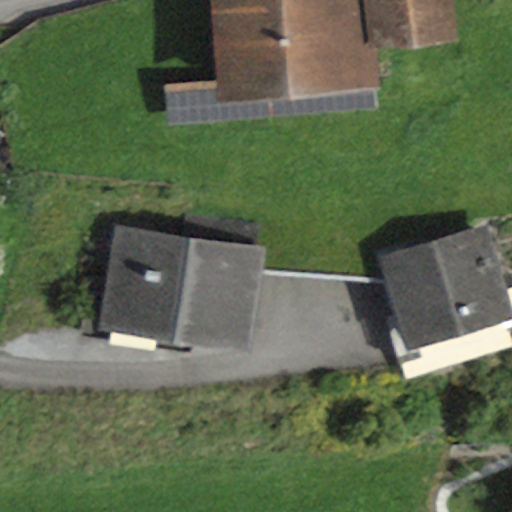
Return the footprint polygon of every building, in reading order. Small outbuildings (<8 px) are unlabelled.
[(376,0),(228,0),(234,81),(235,99),(379,90),(393,89),(385,47),(376,0)] [(376,0),(385,47),(473,37),(464,0),(376,0)] [(235,99),(234,81),(171,84),(174,124),(382,109),(379,90),(235,99)] [(269,246),(271,274),(397,282),(388,258),(392,225),(261,213),(260,225),(257,245),(269,246)] [(186,232),(120,224),(109,328),(262,352),(272,285),(271,274),(269,246),(257,245),(260,225),(188,216),(186,232)] [(511,270),(495,221),(388,258),(397,282),(421,353),(511,321),(511,270)]
